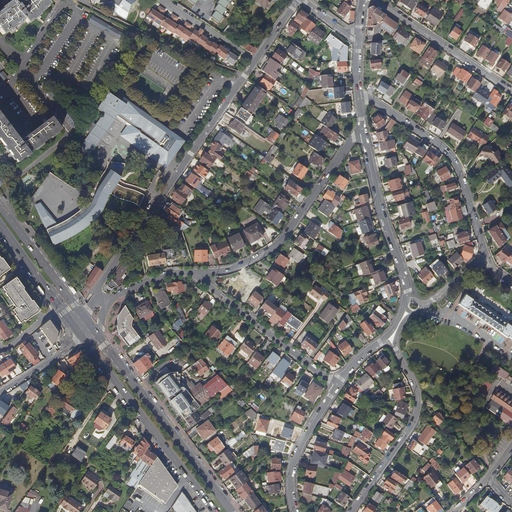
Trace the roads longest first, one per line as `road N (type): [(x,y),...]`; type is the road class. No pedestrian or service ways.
road 1 (residential): [(93,302),(115,258),(245,76)]
road 2 (residential): [(363,133),(347,143),(278,242),(237,267),(191,273)]
road 3 (primary): [(231,511),(92,331)]
road 4 (residential): [(357,94),(454,162),(482,259)]
road 5 (primary): [(81,338),(213,511)]
road 6 (unclassified): [(64,2),(77,0),(245,76)]
road 7 (residential): [(350,511),(415,412),(414,384),(395,352)]
road 8 (residential): [(191,273),(336,385)]
road 9 (residential): [(363,133),(405,301)]
road 10 (residential): [(511,91),(375,0)]
road 11 (primary): [(81,316),(0,205)]
road 12 (residential): [(336,385),(294,459),(295,511)]
